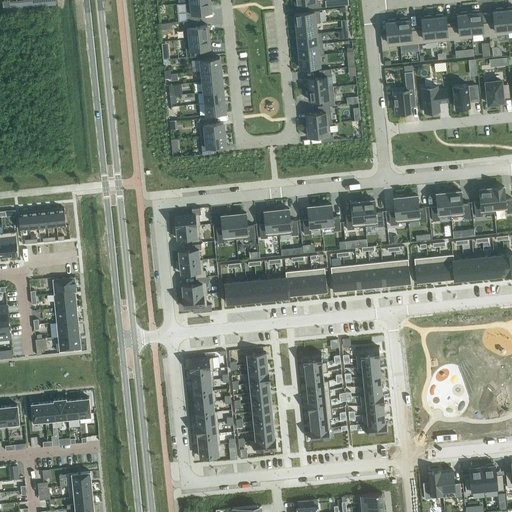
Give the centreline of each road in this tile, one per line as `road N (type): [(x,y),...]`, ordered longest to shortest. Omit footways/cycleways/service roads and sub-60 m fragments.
road 1 (residential): [(387,178),(158,202),(172,333)]
road 2 (tertiary): [(85,0),(120,339)]
road 3 (tertiary): [(133,338),(97,0)]
road 4 (residential): [(278,0),(293,137),(242,143),(227,0)]
road 5 (tertiary): [(150,511),(133,338)]
road 6 (tertiary): [(120,339),(138,511)]
road 7 (residential): [(390,310),(406,462)]
road 8 (residential): [(280,322),(295,472)]
road 9 (residential): [(172,333),(189,482)]
road 10 (residential): [(511,117),(382,131)]
road 11 (residential): [(382,131),(368,6)]
road 12 (residential): [(511,165),(387,178)]
road 13 (residential): [(511,298),(390,310)]
